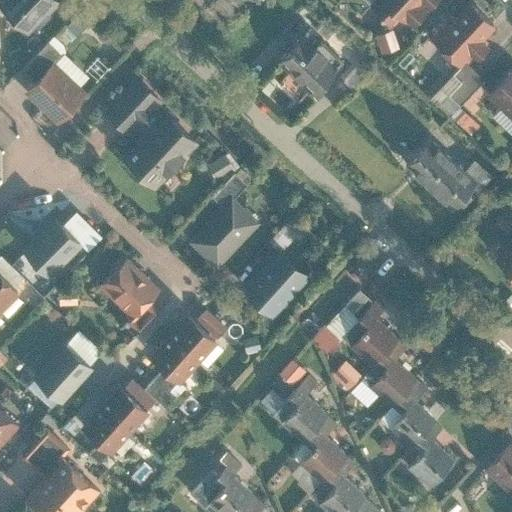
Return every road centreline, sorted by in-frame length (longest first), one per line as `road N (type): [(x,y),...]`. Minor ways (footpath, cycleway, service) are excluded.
road 1 (residential): [(130,0),(511,349)]
road 2 (residential): [(0,204),(42,159),(188,284),(124,356)]
